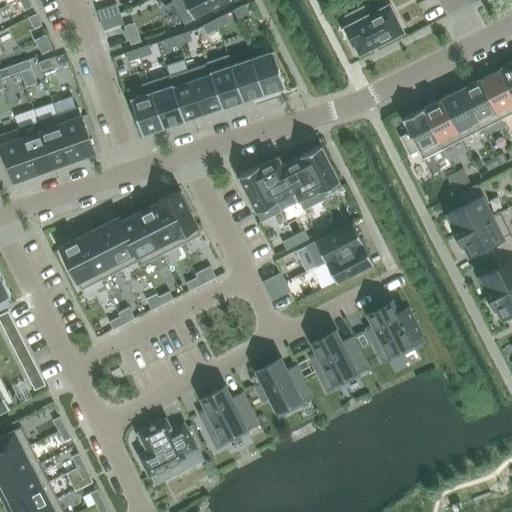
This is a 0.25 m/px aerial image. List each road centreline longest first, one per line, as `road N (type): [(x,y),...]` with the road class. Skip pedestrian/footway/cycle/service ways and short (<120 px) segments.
road 1 (residential): [(474,42),(364,98),(187,153)]
road 2 (residential): [(73,366),(248,279)]
road 3 (residential): [(104,426),(276,337)]
road 4 (residential): [(75,0),(133,172)]
road 5 (residential): [(73,366),(0,224)]
road 6 (residential): [(133,172),(0,216)]
road 7 (residential): [(248,279),(187,153)]
road 8 (residential): [(276,337),(392,279)]
